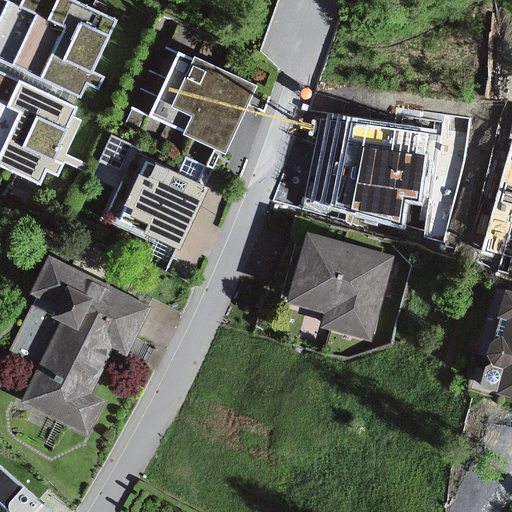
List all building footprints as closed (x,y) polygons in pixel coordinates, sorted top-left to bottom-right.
[(0,0),(0,33),(15,0),(0,0)] [(15,0),(0,33),(0,48),(52,73),(77,19),(63,12),(68,0),(15,0)] [(77,19),(52,73),(93,92),(100,78),(107,81),(132,27),(124,23),(127,16),(92,0),(68,0),(63,12),(77,19)] [(266,84),(198,50),(166,112),(234,147),(266,84)] [(0,72),(0,154),(14,161),(39,107),(25,101),(35,80),(4,65),(0,72)] [(39,107),(14,161),(56,181),(62,167),(69,170),(95,116),(86,112),(89,105),(35,80),(25,101),(39,107)] [(433,135),(323,118),(305,199),(401,227),(404,203),(422,205),(433,135)] [(218,185),(160,156),(131,215),(189,244),(218,185)] [(405,255),(403,255),(321,230),(300,301),(338,313),(334,326),(380,339),(405,255)] [(138,353),(161,304),(59,256),(41,293),(67,305),(63,313),(72,318),(32,401),(83,425),(100,434),(117,399),(99,390),(120,345),(138,353)] [(511,402),(511,295),(503,293),(476,393),(511,402)] [(0,511),(50,511),(0,467),(0,511)]
